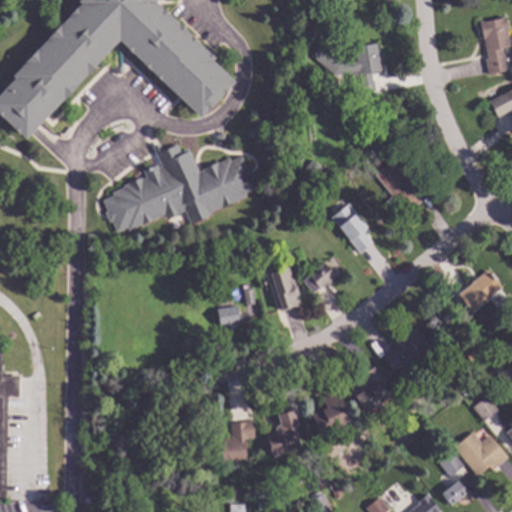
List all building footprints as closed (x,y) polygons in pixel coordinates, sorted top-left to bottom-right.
[(153,0),(153,1),(212,58),(209,60),(231,81),(198,117),(190,110),(187,107),(120,43),(120,73),(114,73),(114,42),(23,138),(0,116),(0,90),(12,78),(9,75),(78,2),(76,0),(153,0)] [(506,30),(505,30),(508,48),(501,49),(505,71),(485,74),(482,57),(484,57),(477,20),(504,16),(506,30)] [(336,55),(339,51),(349,59),(346,62),(355,60),(353,47),(376,43),(380,71),(371,72),(374,91),(354,94),(353,83),(357,83),(356,77),(347,79),(346,72),(332,74),(309,55),(320,41),(336,55)] [(511,119),(507,109),(494,116),(486,100),(511,86),(511,119)] [(386,111),(363,115),(361,103),(368,101),(367,97),(383,95),(386,111)] [(224,139),(217,143),(213,135),(220,132),(224,139)] [(160,149),(174,143),(178,151),(186,148),(196,171),(201,169),(200,167),(214,161),(216,164),(228,159),(228,160),(240,155),(245,166),(246,166),(251,175),(248,176),(253,188),(242,193),(243,195),(208,211),(209,214),(188,224),(182,209),(163,217),(162,213),(126,229),(125,227),(114,231),(109,221),(107,222),(102,212),(105,211),(100,199),(111,195),(110,192),(122,187),(121,184),(138,177),(139,178),(144,176),(141,170),(155,163),(156,166),(159,165),(150,145),(157,142),(160,149)] [(375,159),(368,164),(361,156),(369,150),(375,159)] [(320,167),(313,176),(302,168),(309,159),(320,167)] [(410,186),(409,187),(419,200),(403,213),(373,174),(390,161),(410,186)] [(357,254),(370,243),(362,233),(367,230),(345,204),(328,218),(357,254)] [(262,262),(253,264),(250,253),(259,251),(262,262)] [(328,268),(331,266),(337,274),(311,294),(299,279),(323,261),(328,268)] [(297,295),(293,296),(295,304),(278,309),(267,272),(288,266),(297,295)] [(499,287),(485,298),(486,299),(470,313),(455,295),(485,269),(499,287)] [(253,304),(243,305),(241,290),(252,289),(253,304)] [(237,315),(240,314),(241,322),(216,326),(213,308),(236,304),(237,315)] [(427,344),(403,363),(402,361),(391,370),(379,356),(413,328),(427,344)] [(383,379),(377,383),(386,396),(364,410),(348,387),(361,379),(358,375),(373,364),(383,379)] [(0,375),(17,375),(17,397),(5,396),(4,499),(0,498),(0,375)] [(348,420),(319,434),(310,414),(316,411),(314,407),(322,403),(320,397),(334,390),(348,420)] [(407,399),(402,402),(398,396),(403,393),(407,399)] [(496,408),(481,420),(470,407),(485,395),(496,408)] [(297,427),(293,428),(298,449),(271,457),(264,434),(273,431),(272,428),(278,426),(275,413),(292,408),(297,427)] [(248,439),(244,439),(244,462),(217,462),(217,435),(229,435),(229,423),(247,422),(248,439)] [(511,426),(503,434),(511,445),(511,426)] [(479,442),(487,435),(505,457),(489,470),(485,465),(474,475),(451,446),(470,431),(479,442)] [(460,465),(446,476),(436,462),(450,452),(460,465)] [(322,484),(316,486),(313,478),(319,476),(322,484)] [(466,492),(449,506),(439,493),(445,488),(443,486),(448,482),(450,484),(455,480),(466,492)] [(341,496),(332,499),(329,489),(338,487),(341,496)] [(238,498),(229,498),(229,490),(238,490),(238,498)] [(319,494),(322,493),(328,511),(309,511),(305,498),(308,497),(307,495),(318,491),(319,494)] [(439,510),(436,511),(406,511),(417,503),(415,501),(425,493),(439,510)] [(388,508),(383,511),(366,511),(363,508),(378,495),(388,508)] [(90,497),(89,505),(82,504),(82,496),(90,497)] [(401,508),(394,511),(389,504),(397,500),(401,508)] [(277,511),(262,511),(262,503),(277,503),(277,511)]
